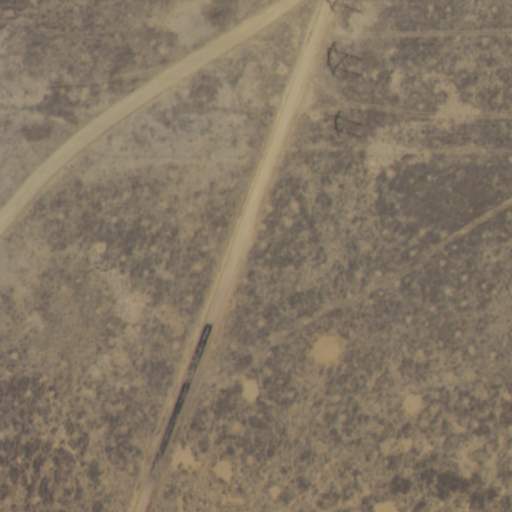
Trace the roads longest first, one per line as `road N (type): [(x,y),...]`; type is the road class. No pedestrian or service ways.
road 1 (residential): [(329,0),(138,511)]
road 2 (residential): [(174,407),(431,254),(511,219)]
